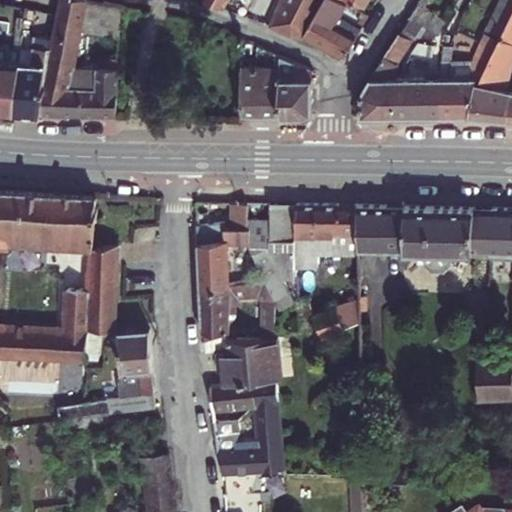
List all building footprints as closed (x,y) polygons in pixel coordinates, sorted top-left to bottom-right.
[(74,67),(80,30),(120,37),(122,4),(102,0),(60,0),(53,36),(48,36),(40,112),(116,114),(118,68),(96,67),(96,88),(70,87),(74,67)] [(205,0),(222,9),(227,0),(205,0)] [(281,0),(271,25),(292,36),(303,34),(322,0),(281,0)] [(338,17),(346,2),(343,0),(322,0),(303,34),(344,57),(359,29),(338,17)] [(498,38),(511,9),(511,0),(498,0),(483,31),(488,33),(498,38)] [(431,41),(445,22),(417,4),(398,31),(412,37),(419,39),(431,41)] [(511,9),(498,38),(475,83),(471,82),(467,114),(498,118),(504,88),(511,59),(511,9)] [(394,76),(395,68),(397,61),(412,37),(398,31),(378,62),(361,93),(361,115),(395,114),(394,76)] [(475,83),(498,38),(488,33),(477,56),(473,59),(451,60),(452,76),(442,76),(440,114),(467,114),(471,82),(475,83)] [(40,112),(48,36),(34,35),(33,47),(21,46),(14,111),(40,112)] [(433,53),(435,42),(431,41),(419,39),(413,49),(433,53)] [(0,109),(14,111),(21,46),(9,45),(9,43),(0,42),(0,109)] [(312,113),(313,71),(313,70),(280,55),(280,66),(280,116),(306,116),(311,113),(312,113)] [(280,116),(280,66),(241,66),(241,116),(280,116)] [(96,67),(74,67),(70,87),(96,88),(96,67)] [(404,76),(394,76),(395,114),(440,114),(442,76),(404,76)] [(509,89),(504,88),(498,118),(502,118),(509,89)] [(511,89),(509,89),(502,118),(511,119),(511,89)] [(0,240),(91,245),(93,245),(95,218),(97,219),(98,205),(96,205),(97,194),(0,187),(0,240)] [(218,211),(217,201),(196,200),(197,213),(218,211)] [(248,217),(248,201),(231,201),(231,227),(248,227),(248,217)] [(296,202),(271,202),(271,218),(248,217),(248,227),(249,227),(249,241),(249,244),(251,248),(266,278),(275,297),(279,307),(295,300),(284,277),(296,277),(295,266),(296,202)] [(357,203),(296,202),(295,266),(318,266),(318,254),(334,254),(334,255),(359,255),(358,248),(358,230),(357,203)] [(490,252),(491,239),(484,239),(484,235),(471,235),(472,206),(423,204),(404,204),(357,203),(358,230),(358,248),(418,250),(418,260),(425,260),(432,267),(443,267),(450,262),(450,251),(490,252)] [(511,207),(472,206),(471,235),(484,235),(484,239),(491,239),(490,252),(490,257),(511,257),(511,207)] [(225,227),(225,220),(197,223),(201,287),(228,285),(228,283),(226,241),(225,227)] [(248,227),(231,227),(231,241),(249,241),(249,227),(248,227)] [(91,264),(118,264),(119,242),(93,245),(91,245),(91,264)] [(91,264),(90,285),(67,284),(65,327),(16,324),(14,355),(87,358),(88,328),(113,327),(115,327),(118,264),(91,264)] [(228,285),(201,287),(204,345),(203,345),(203,347),(205,347),(205,352),(218,351),(223,351),(223,346),(225,346),(231,337),(235,337),(235,320),(228,320),(228,304),(235,305),(238,305),(238,297),(257,295),(261,302),(261,303),(275,303),(275,297),(266,278),(228,283),(228,285)] [(336,307),(344,328),(360,321),(360,298),(336,307)] [(274,329),(275,303),(261,303),(261,337),(272,337),(272,329),(274,329)] [(313,315),(322,336),(345,328),(344,328),(336,307),(313,315)] [(0,354),(14,355),(16,324),(0,323),(0,354)] [(113,327),(88,328),(87,358),(97,359),(97,340),(113,339),(113,327)] [(153,367),(150,327),(125,329),(118,329),(119,334),(119,344),(122,378),(119,379),(120,395),(108,397),(110,412),(155,406),(154,391),(153,367)] [(225,346),(223,346),(223,351),(218,351),(219,369),(223,368),(225,383),(254,380),(277,378),(281,378),(277,337),(272,337),(261,337),(235,337),(231,337),(225,346)] [(511,395),(511,355),(486,356),(478,357),(478,397),(511,395)] [(277,378),(254,380),(255,390),(277,388),(277,378)] [(210,384),(213,407),(255,403),(256,403),(255,390),(254,380),(225,383),(210,384)] [(277,388),(255,390),(256,403),(278,401),(277,388)] [(59,419),(110,412),(108,397),(84,400),(57,404),(59,419)] [(255,403),(258,439),(235,440),(239,430),(238,419),(214,421),(218,452),(220,452),(223,474),(285,468),(278,401),(256,403),(255,403)] [(173,511),(176,511),(168,451),(146,454),(143,454),(149,511),(173,511)] [(409,459),(362,452),(362,476),(407,481),(409,459)] [(362,511),(362,478),(351,478),(352,511),(362,511)]
